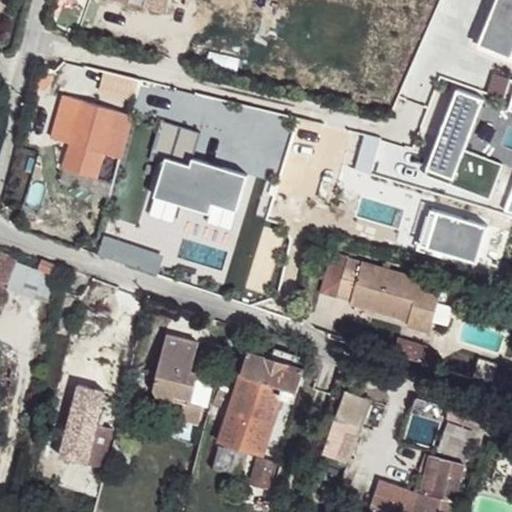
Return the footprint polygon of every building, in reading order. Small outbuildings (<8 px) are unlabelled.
[(123,0),(166,12),(169,0),(123,0)] [(511,0),(500,0),(482,43),(511,56),(511,0)] [(428,52),(462,58),(467,28),(434,22),(428,52)] [(99,91),(136,100),(142,78),(104,69),(99,91)] [(460,89),(427,169),(487,193),(500,162),(467,149),(487,100),(460,89)] [(120,158),(127,132),(113,128),(117,111),(81,102),(64,97),(60,111),(53,140),(120,158)] [(132,115),(117,111),(113,128),(127,132),(132,115)] [(236,210),(246,175),(191,158),(198,133),(159,121),(150,152),(167,157),(156,195),(209,212),(212,203),(236,210)] [(442,214),(431,249),(480,264),(491,229),(442,214)] [(18,260),(19,258),(1,251),(0,255),(0,281),(9,285),(18,260)] [(324,291),(339,296),(351,258),(336,253),(324,291)] [(43,256),(39,268),(53,273),(58,261),(43,256)] [(354,301),(352,305),(410,320),(408,325),(426,330),(438,286),(420,280),(422,274),(366,259),(365,262),(351,258),(339,296),(354,301)] [(8,287),(48,300),(56,274),(53,273),(39,268),(18,260),(9,285),(8,287)] [(183,421),(199,426),(204,408),(192,404),(201,373),(193,371),(201,343),(169,335),(159,376),(161,377),(155,393),(160,399),(187,407),(183,421)] [(400,337),(394,354),(424,363),(441,368),(444,358),(427,354),(429,345),(400,337)] [(275,351),(273,359),(293,364),(296,352),(277,347),(275,351)] [(304,370),(303,366),(293,364),(273,359),(248,353),(230,412),(272,426),(274,426),(283,395),(294,398),(300,382),(304,370)] [(511,365),(475,355),(469,376),(511,388),(511,365)] [(329,454),(349,461),(370,397),(350,390),(329,454)] [(415,394),(410,410),(443,421),(449,406),(415,394)] [(76,434),(70,457),(107,466),(108,462),(118,425),(122,407),(98,401),(90,437),(76,434)] [(136,430),(140,413),(122,407),(118,425),(136,430)] [(467,453),(479,421),(448,410),(436,442),(467,453)] [(225,426),(244,431),(268,439),(272,426),(230,412),(225,426)] [(136,430),(118,425),(108,462),(130,468),(134,453),(130,451),(136,430)] [(268,487),(275,461),(258,457),(252,482),(268,487)] [(459,479),(438,473),(432,496),(454,501),(459,479)] [(12,488),(1,485),(0,489),(0,500),(9,502),(12,488)]
